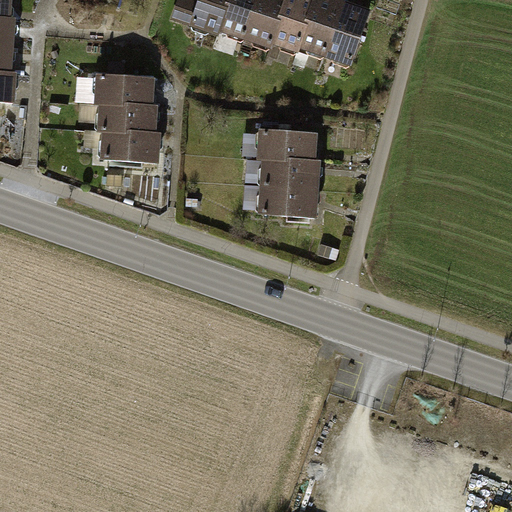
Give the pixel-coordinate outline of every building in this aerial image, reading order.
[(0,0),(0,21),(10,22),(11,0),(0,0)] [(221,30),(231,0),(201,0),(193,25),(219,34),(221,30)] [(247,38),(259,0),(231,0),(221,30),(247,38)] [(273,42),(287,0),(259,0),(247,38),(272,47),(273,42)] [(301,45),(316,0),(315,0),(287,0),(273,42),(299,51),(301,45)] [(326,53),(343,5),(330,0),(316,0),(301,45),(326,53)] [(352,63),(370,14),(343,5),(326,53),(352,63)] [(0,48),(13,49),(15,22),(10,22),(0,21),(0,48)] [(0,74),(11,75),(13,49),(0,48),(0,74)] [(0,101),(15,103),(17,76),(11,75),(0,74),(0,101)] [(154,82),(102,79),(100,105),(104,105),(152,108),(154,82)] [(157,109),(104,105),(102,131),(108,132),(155,135),(157,109)] [(155,135),(108,132),(106,158),(159,162),(161,136),(155,135)] [(248,134),(248,157),(261,157),(260,134),(248,134)] [(268,161),(316,163),(317,137),(263,134),(262,161),(268,161)] [(267,187),(319,190),(321,163),(316,163),(268,161),(267,187)] [(265,216),(317,218),(319,190),(267,187),(265,216)]
